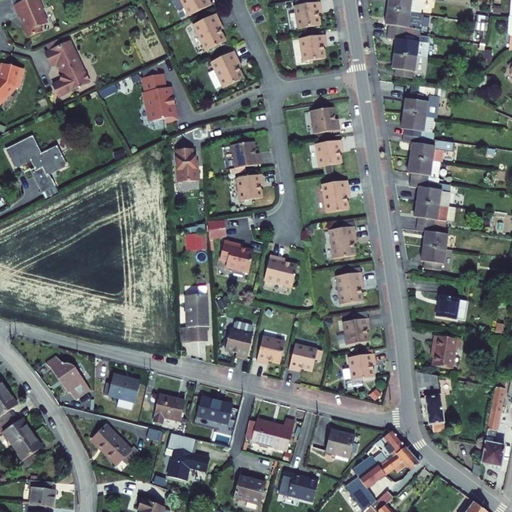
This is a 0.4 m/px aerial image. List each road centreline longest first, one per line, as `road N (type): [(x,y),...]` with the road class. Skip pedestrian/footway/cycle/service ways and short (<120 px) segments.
road 1 (residential): [(409,413),(371,418),(0,326)]
road 2 (residential): [(361,76),(409,413)]
road 3 (residential): [(0,343),(72,443),(85,476),(86,511)]
road 4 (residential): [(272,91),(290,196),(282,239)]
road 5 (residential): [(409,413),(426,452),(504,511)]
road 6 (unknown): [(272,91),(194,120),(174,70)]
